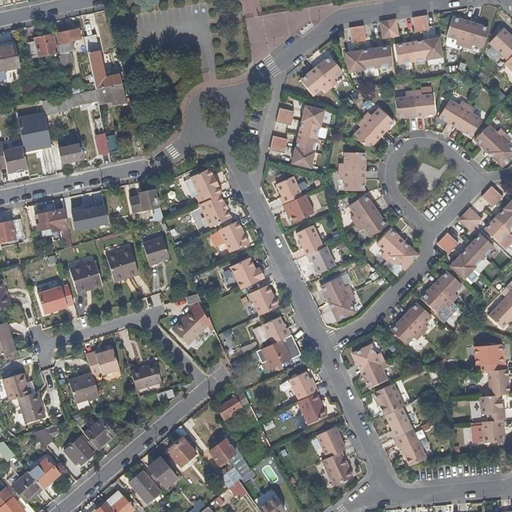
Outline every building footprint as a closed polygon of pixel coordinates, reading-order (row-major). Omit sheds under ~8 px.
[(463,46),(470,22),(452,16),(447,35),(457,38),(455,43),(463,46)] [(429,33),(426,18),(420,19),(422,34),(429,33)] [(422,34),(420,19),(411,21),(414,36),(422,34)] [(483,46),(488,27),(470,22),(463,46),(472,48),(473,44),(483,46)] [(397,38),(394,23),(388,25),(391,39),(397,38)] [(391,39),(388,25),(381,26),(383,40),(391,39)] [(73,50),(71,41),(71,40),(80,39),(78,29),(56,34),(58,42),(56,43),(58,52),(58,53),(73,50)] [(366,43),(364,29),(357,30),(359,45),(366,43)] [(511,39),(505,33),(502,29),(488,44),(501,57),(506,62),(507,61),(511,55),(511,39)] [(359,45),(357,30),(349,31),(351,46),(359,45)] [(55,53),(51,35),(33,39),(34,41),(25,42),(28,56),(37,55),(38,57),(44,55),(55,53)] [(121,84),(119,75),(103,78),(94,35),(84,38),(87,52),(90,66),(94,90),(121,84)] [(441,59),(438,42),(424,45),(426,62),(441,59)] [(19,67),(15,45),(2,47),(0,47),(0,69),(16,67),(19,67)] [(426,62),(424,45),(410,47),(412,64),(426,62)] [(412,64),(410,47),(395,49),(398,66),(412,64)] [(391,68),(388,50),(375,53),(378,69),(391,68)] [(80,61),(78,52),(66,55),(68,64),(80,61)] [(378,69),(375,53),(361,55),(363,72),(378,69)] [(81,67),(80,61),(68,64),(66,55),(59,56),(61,64),(62,71),(81,67)] [(363,72),(361,55),(346,58),(349,74),(363,72)] [(511,73),(511,55),(507,61),(506,62),(503,65),(511,73)] [(342,74),(329,59),(316,69),(331,89),(336,85),(333,81),(342,74)] [(331,89),(316,69),(300,82),(313,97),(321,90),(324,94),(331,89)] [(126,102),(121,84),(94,90),(96,98),(97,102),(98,104),(111,102),(112,106),(120,104),(126,103),(126,102)] [(96,98),(94,90),(82,93),(79,93),(67,96),(69,103),(96,98)] [(434,114),(432,94),(421,95),(420,90),(413,91),(413,92),(415,113),(415,115),(434,114)] [(415,113),(413,92),(413,91),(404,92),(404,97),(394,98),(396,117),(415,115),(415,113)] [(66,109),(63,97),(54,99),(57,113),(66,111),(66,109)] [(97,102),(96,98),(69,103),(70,108),(81,105),(86,104),(93,102),(97,102)] [(456,124),(465,110),(469,104),(462,99),(459,104),(450,98),(439,116),(455,126),(456,124)] [(57,113),(54,99),(41,102),(43,114),(43,115),(57,113)] [(378,133),(392,119),(378,104),(370,112),(366,108),(359,115),(378,133)] [(470,135),(482,118),(472,112),(475,107),(469,104),(465,110),(456,124),(455,126),(470,135)] [(321,125),(324,112),(306,108),(303,121),(321,125)] [(293,119),(295,111),(281,109),(279,116),(293,119)] [(104,133),(100,113),(91,115),(95,135),(104,133)] [(43,115),(43,114),(16,120),(20,138),(22,148),(23,150),(40,146),(41,149),(50,147),(43,115)] [(364,145),(378,133),(359,115),(354,120),(358,124),(351,131),(364,145)] [(292,126),(293,119),(279,116),(278,123),(292,126)] [(318,139),(321,125),(303,121),(300,135),(318,139)] [(490,151),(506,135),(500,129),(496,133),(487,124),(474,139),(489,153),(490,151)] [(108,153),(104,138),(104,134),(104,133),(95,135),(95,137),(95,139),(99,155),(108,153)] [(315,153),(318,139),(300,135),(297,149),(315,153)] [(501,166),(511,154),(511,148),(507,144),(511,139),(506,135),(490,151),(489,153),(501,166)] [(117,152),(113,136),(104,138),(108,153),(117,152)] [(22,148),(20,138),(0,143),(0,144),(2,151),(22,148)] [(287,146),(288,141),(274,138),(273,143),(287,146)] [(285,155),(287,146),(273,143),(271,152),(285,155)] [(81,160),(78,145),(58,149),(61,164),(69,162),(74,161),(81,160)] [(42,152),(41,149),(40,146),(23,150),(24,156),(42,152)] [(27,171),(24,156),(23,150),(22,148),(2,151),(6,169),(7,174),(15,173),(24,171),(27,171)] [(312,168),(315,153),(297,149),(294,165),(312,168)] [(361,171),(361,151),(341,149),(340,162),(336,161),(335,170),(361,171)] [(222,193),(219,186),(220,185),(215,174),(213,174),(210,167),(190,176),(198,194),(192,197),(196,205),(199,204),(220,194),(222,193)] [(360,188),(361,171),(335,170),(335,177),(340,177),(339,187),(360,188)] [(301,196),(292,175),(276,183),(281,195),(279,196),(283,205),(301,196)] [(503,196),(492,185),(486,191),(497,202),(503,196)] [(157,208),(155,201),(153,191),(146,193),(143,193),(144,196),(139,197),(139,198),(142,211),(143,211),(154,209),(157,208)] [(497,202),(486,191),(481,197),(491,208),(497,202)] [(228,209),(224,202),(223,202),(220,194),(199,204),(210,228),(231,217),(227,210),(228,209)] [(314,213),(305,194),(301,196),(283,205),(286,212),(288,211),(290,214),(293,222),(314,213)] [(374,211),(363,194),(346,205),(353,216),(349,219),(353,225),(374,211)] [(142,211),(139,198),(131,200),(133,206),(134,212),(142,211)] [(33,207),(35,214),(53,209),(51,202),(33,207)] [(70,210),(72,231),(107,226),(104,206),(70,210)] [(162,220),(159,208),(157,208),(154,209),(155,214),(157,222),(162,220)] [(511,226),(511,216),(504,209),(494,219),(505,229),(507,231),(511,226)] [(67,230),(63,210),(37,215),(39,224),(39,227),(36,228),(37,231),(50,229),(51,233),(67,230)] [(475,225),(479,220),(469,210),(464,215),(475,225)] [(384,225),(374,211),(353,225),(357,231),(362,228),(367,237),(384,225)] [(475,225),(464,215),(459,220),(470,231),(475,225)] [(507,231),(505,229),(494,219),(482,231),(495,244),(507,231)] [(21,239),(17,220),(0,223),(0,243),(17,240),(21,239)] [(218,230),(228,249),(229,253),(242,247),(248,244),(237,221),(218,230)] [(323,247),(312,225),(296,232),(306,255),(323,247)] [(384,262),(402,244),(387,230),(374,244),(382,253),(378,256),(384,262)] [(457,244),(446,233),(442,238),(453,248),(457,244)] [(491,249),(478,236),(470,244),(483,257),(491,249)] [(453,248),(442,238),(437,243),(437,246),(446,255),(453,248)] [(168,258),(162,239),(142,245),(149,266),(159,263),(159,261),(168,258)] [(400,270),(413,255),(402,244),(384,262),(388,266),(392,262),(400,270)] [(483,257),(470,244),(460,255),(472,266),(473,267),(483,257)] [(334,264),(326,246),(323,247),(306,255),(309,262),(312,261),(317,271),(334,264)] [(136,274),(129,250),(105,257),(113,284),(124,280),(123,278),(136,274)] [(472,266),(460,255),(448,267),(457,275),(461,280),(473,267),(472,266)] [(240,289),(264,278),(261,271),(257,273),(256,269),(250,257),(230,267),(240,289)] [(101,287),(94,262),(69,270),(75,291),(90,287),(91,290),(101,287)] [(458,286),(444,272),(432,284),(451,301),(457,294),(453,290),(458,286)] [(351,292),(347,284),(342,286),(339,277),(321,286),(329,303),(351,292)] [(0,309),(9,307),(6,295),(5,295),(3,296),(0,284),(0,309)] [(451,301),(432,284),(418,299),(431,311),(432,312),(441,303),(445,307),(451,301)] [(278,306),(268,285),(249,294),(259,315),(278,306)] [(73,305),(67,286),(37,295),(43,314),(73,305)] [(355,311),(350,301),(354,299),(351,292),(329,303),(337,319),(355,311)] [(511,319),(511,304),(505,298),(488,316),(502,329),(511,319)] [(428,317),(413,303),(402,315),(420,333),(426,326),(422,323),(428,317)] [(209,332),(191,313),(171,332),(190,350),(209,332)] [(292,334),(288,327),(285,328),(279,314),(261,322),(271,344),(292,334)] [(401,345),(411,335),(415,338),(420,333),(402,315),(387,331),(401,345)] [(6,339),(10,338),(6,324),(0,325),(0,356),(11,353),(6,339)] [(266,371),(300,354),(292,334),(271,344),(256,351),(266,371)] [(14,352),(10,338),(6,339),(11,353),(14,352)] [(475,347),(475,364),(503,362),(502,353),(501,354),(500,345),(475,347)] [(361,370),(383,360),(380,353),(375,355),(371,346),(353,353),(361,370)] [(119,371),(113,351),(102,354),(95,356),(95,353),(86,356),(91,374),(93,379),(119,371)] [(387,380),(382,370),(387,368),(383,360),(361,370),(369,388),(387,380)] [(161,383),(155,365),(139,370),(130,373),(136,391),(161,383)] [(508,394),(506,369),(488,371),(489,396),(503,395),(508,394)] [(318,391),(315,384),(312,386),(309,379),(305,370),(288,378),(298,400),(316,392),(318,391)] [(30,395),(24,374),(2,381),(9,402),(17,399),(30,395)] [(98,397),(93,379),(91,374),(75,379),(76,382),(69,384),(75,405),(98,397)] [(403,406),(392,383),(371,393),(374,400),(376,399),(379,405),(383,415),(384,415),(400,407),(403,406)] [(240,407),(236,402),(241,399),(235,388),(230,391),(234,398),(217,409),(224,420),(229,417),(228,414),(240,407)] [(172,398),(170,391),(155,396),(157,403),(172,398)] [(307,425),(327,416),(322,407),(320,402),(316,392),(298,400),(296,401),(307,425)] [(45,418),(38,393),(30,395),(17,399),(25,425),(45,418)] [(504,408),(503,395),(489,396),(482,396),(483,413),(488,413),(489,421),(505,419),(507,419),(506,408),(504,408)] [(411,430),(400,407),(384,415),(391,430),(389,431),(392,439),(411,430)] [(503,435),(502,427),(505,427),(505,419),(489,421),(484,421),(485,443),(503,441),(503,435)] [(97,451),(113,437),(99,421),(83,434),(97,451)] [(186,435),(180,427),(174,431),(181,439),(186,435)] [(343,450),(333,427),(315,436),(325,458),(339,451),(343,450)] [(52,441),(43,430),(33,433),(45,447),(52,441)] [(424,458),(411,430),(392,439),(396,447),(399,445),(408,466),(424,458)] [(197,450),(186,435),(181,439),(193,453),(197,450)] [(246,466),(228,435),(216,445),(208,452),(223,470),(217,475),(227,490),(237,481),(249,471),(246,466)] [(92,455),(85,446),(88,444),(81,436),(63,452),(74,465),(78,463),(80,466),(92,455)] [(179,467),(194,454),(193,453),(181,439),(168,450),(173,456),(171,458),(179,467)] [(11,454),(5,446),(2,443),(0,443),(0,451),(6,458),(11,454)] [(351,477),(339,451),(325,458),(321,460),(332,486),(351,477)] [(164,488),(176,478),(158,458),(147,468),(164,488)] [(59,474),(46,459),(29,474),(41,489),(43,491),(49,486),(48,484),(59,474)] [(146,504),(160,492),(143,472),(137,477),(134,474),(131,477),(134,479),(128,484),(146,504)] [(41,489),(29,474),(28,473),(11,487),(25,503),(41,489)] [(248,495),(237,481),(227,490),(234,499),(238,496),(241,500),(248,495)] [(22,511),(12,499),(13,498),(12,498),(5,489),(0,493),(0,511),(22,511)] [(129,511),(132,510),(117,492),(105,503),(112,511),(129,511)] [(219,506),(223,504),(218,498),(207,507),(211,511),(217,511),(221,509),(219,506)] [(259,511),(284,511),(274,498),(258,510),(259,511)]
